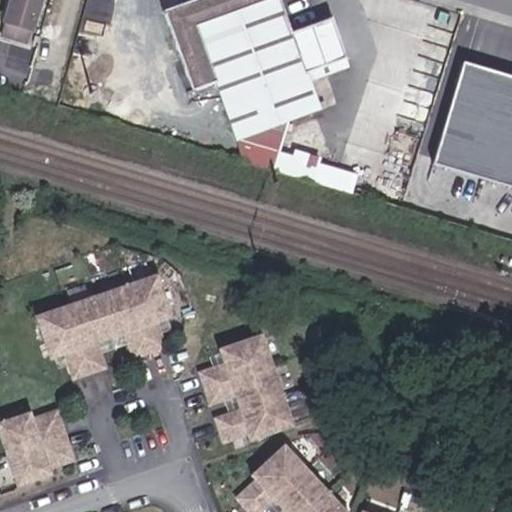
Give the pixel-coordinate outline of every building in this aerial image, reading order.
[(0,0),(0,41),(17,46),(27,6),(25,6),(26,0),(0,0)] [(319,35),(278,50),(265,12),(260,0),(227,0),(147,29),(176,110),(200,101),(206,119),(230,185),(257,192),(273,140),(305,128),(296,99),(337,85),(319,35)] [(260,0),(265,12),(280,7),(270,0),(260,0)] [(0,57),(11,61),(13,60),(17,46),(0,41),(0,57)] [(511,77),(460,62),(433,153),(511,175),(511,77)] [(174,122),(206,119),(200,101),(176,110),(170,112),(174,122)] [(281,148),(277,169),(356,186),(359,171),(319,163),(320,156),(281,148)] [(130,360),(163,348),(155,323),(169,318),(154,276),(36,316),(51,359),(61,356),(70,381),(103,369),(94,344),(121,335),(130,360)] [(255,435),(294,420),(263,333),(220,347),(225,361),(201,371),(214,403),(239,393),(243,406),(219,416),(225,431),(251,422),(253,431),(255,435)] [(37,424),(63,418),(60,409),(34,415),(37,424)] [(49,458),(73,449),(63,418),(37,424),(34,415),(32,410),(0,421),(0,424),(20,484),(53,472),(52,468),(49,458)] [(49,458),(52,468),(77,458),(73,449),(49,458)] [(304,511),(259,464),(229,491),(232,495),(238,502),(226,511),(304,511)] [(213,511),(226,511),(238,502),(232,495),(213,511)]
